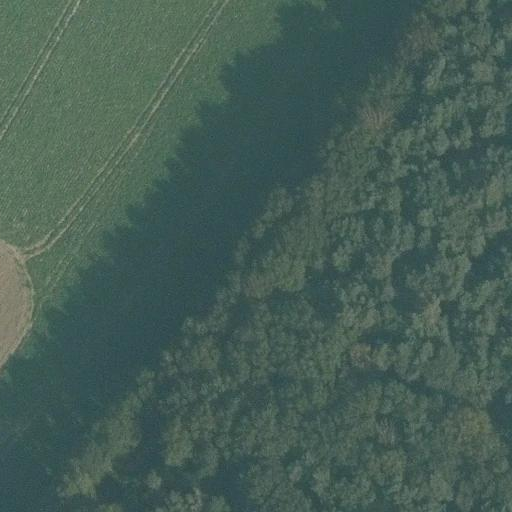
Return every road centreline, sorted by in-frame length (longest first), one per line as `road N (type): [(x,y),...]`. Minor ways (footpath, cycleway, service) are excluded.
road 1 (track): [(232,385),(243,336),(397,99),(446,0)]
road 2 (track): [(232,385),(511,476)]
road 3 (track): [(96,511),(178,422),(232,385)]
